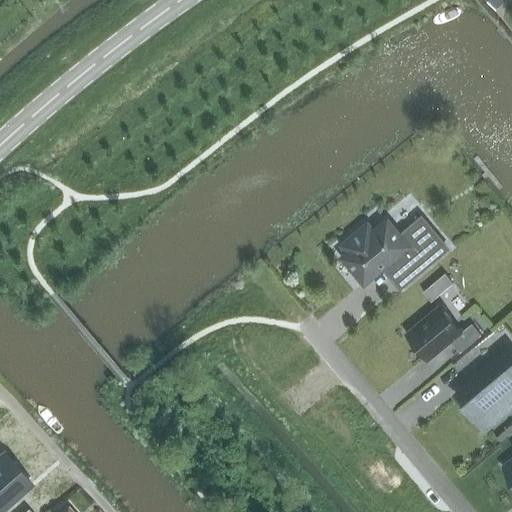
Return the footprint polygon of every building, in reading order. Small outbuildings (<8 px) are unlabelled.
[(486,0),(495,9),(505,0),(486,0)] [(339,247),(345,254),(342,257),(354,272),(356,270),(365,281),(388,262),(405,282),(446,248),(421,218),(399,235),(386,220),(373,231),(367,223),(339,247)] [(461,331),(439,304),(403,333),(427,362),(451,342),(459,351),(480,334),(471,323),(461,331)] [(511,404),(511,354),(509,351),(455,395),(483,428),(511,404)] [(3,453),(0,456),(0,510),(30,484),(3,453)]
